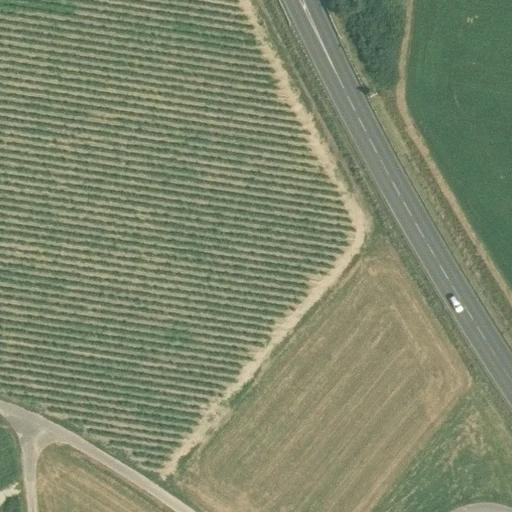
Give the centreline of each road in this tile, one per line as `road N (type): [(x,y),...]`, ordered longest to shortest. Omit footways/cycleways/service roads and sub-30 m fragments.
road 1 (primary): [(511,377),(301,0)]
road 2 (track): [(187,511),(90,447),(0,410)]
